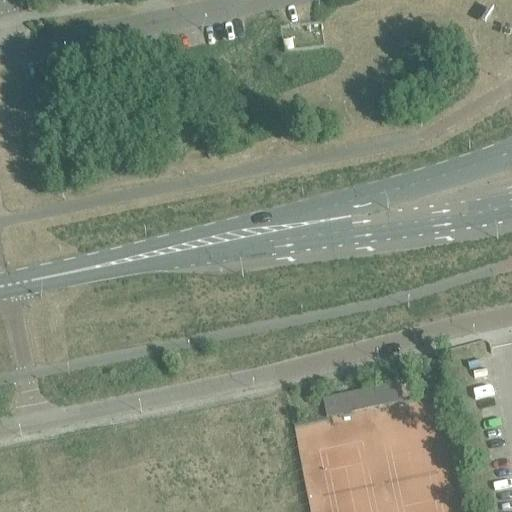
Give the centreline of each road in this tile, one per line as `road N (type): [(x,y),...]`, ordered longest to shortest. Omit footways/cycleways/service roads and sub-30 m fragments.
road 1 (residential): [(37,422),(511,314)]
road 2 (tertiary): [(511,153),(150,258)]
road 3 (tertiary): [(150,258),(407,227),(511,202)]
road 4 (unclassified): [(0,50),(257,0)]
road 5 (tertiary): [(11,289),(150,258)]
road 6 (unclassified): [(37,422),(11,289)]
